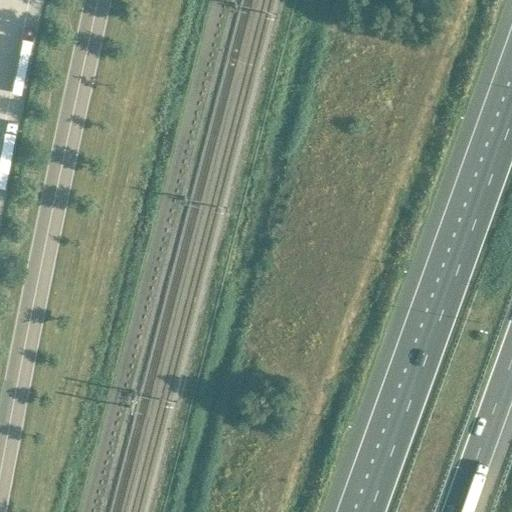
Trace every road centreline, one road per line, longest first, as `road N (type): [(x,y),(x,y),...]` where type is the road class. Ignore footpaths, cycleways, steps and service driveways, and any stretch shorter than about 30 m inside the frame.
road 1 (tertiary): [(0,479),(97,0)]
road 2 (motorway): [(511,119),(370,511)]
road 3 (motorway): [(457,511),(511,360)]
